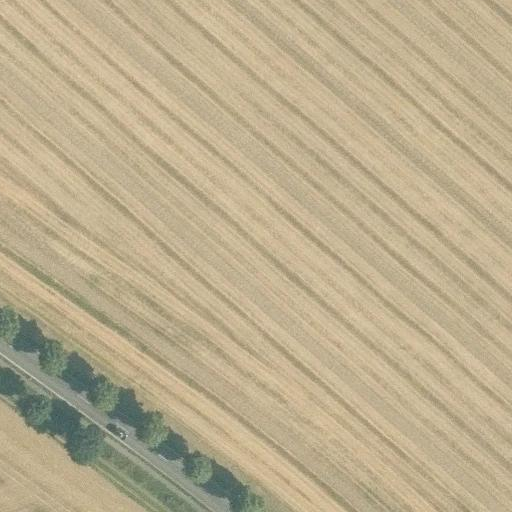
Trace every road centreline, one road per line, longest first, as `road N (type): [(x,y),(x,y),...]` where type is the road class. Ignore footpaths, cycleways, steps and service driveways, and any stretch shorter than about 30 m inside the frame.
road 1 (tertiary): [(228,511),(0,345)]
road 2 (track): [(151,511),(0,400)]
